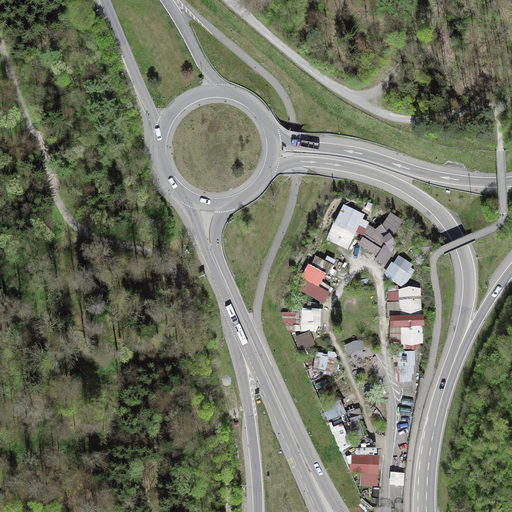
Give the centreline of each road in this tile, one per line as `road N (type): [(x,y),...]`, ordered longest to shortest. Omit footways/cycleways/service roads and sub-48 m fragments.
road 1 (track): [(228,511),(226,462),(181,281),(152,252),(85,233),(65,213),(0,39)]
road 2 (secondary): [(342,511),(218,253),(215,231),(225,204)]
road 3 (motorway): [(269,169),(305,161),(368,171),(440,212),(468,271),(458,350)]
road 4 (track): [(497,106),(438,117),(385,114),(325,80),(233,5)]
road 5 (motorway): [(511,181),(441,177),(272,135)]
road 6 (secondary): [(247,350),(317,511)]
road 7 (motorway): [(458,350),(434,426),(424,511)]
road 8 (secondary): [(186,197),(247,350)]
road 9 (motorway): [(247,350),(258,511)]
road 10 (secondary): [(103,0),(160,133)]
road 11 (track): [(365,104),(443,0)]
